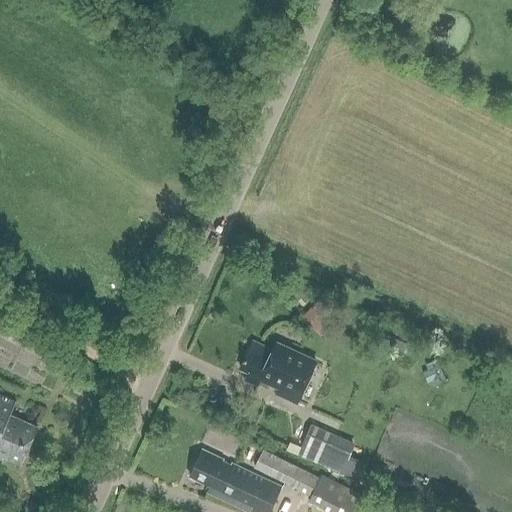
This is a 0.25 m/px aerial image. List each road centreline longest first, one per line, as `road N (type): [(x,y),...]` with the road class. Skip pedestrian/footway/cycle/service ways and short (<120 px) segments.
road 1 (tertiary): [(86,511),(318,0)]
road 2 (track): [(143,385),(0,290)]
